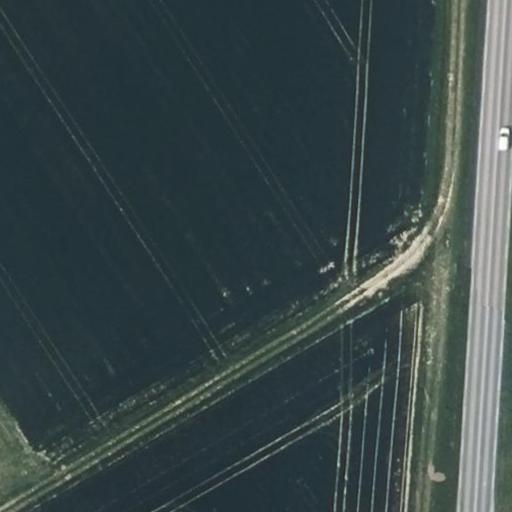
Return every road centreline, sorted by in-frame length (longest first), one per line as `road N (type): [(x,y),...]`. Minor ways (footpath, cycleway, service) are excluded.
road 1 (track): [(454,0),(433,207),(391,268),(0,502)]
road 2 (primary): [(468,511),(500,0)]
